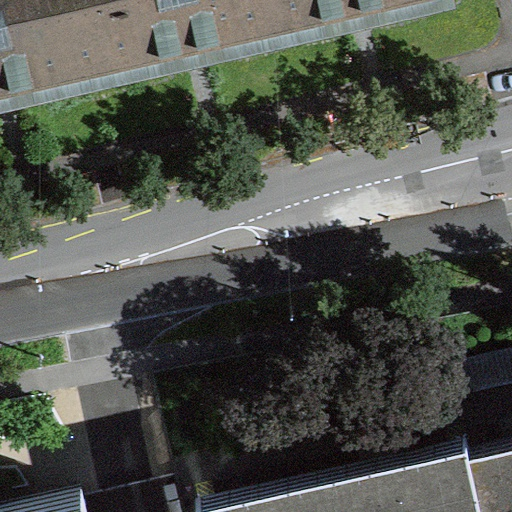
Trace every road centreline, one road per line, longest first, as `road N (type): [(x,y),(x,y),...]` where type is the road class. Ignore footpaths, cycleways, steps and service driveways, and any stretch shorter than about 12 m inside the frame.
road 1 (secondary): [(511,124),(0,248)]
road 2 (secondary): [(0,323),(511,211)]
